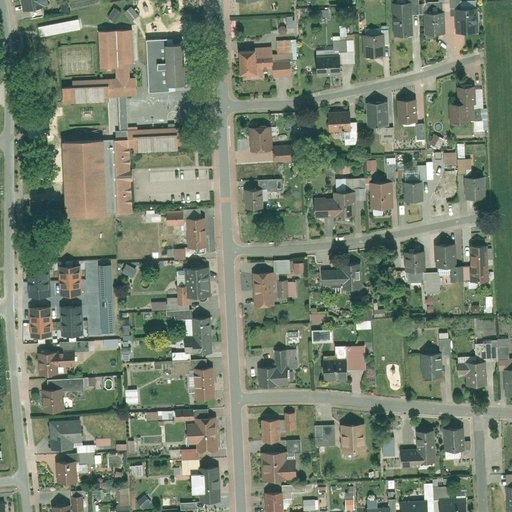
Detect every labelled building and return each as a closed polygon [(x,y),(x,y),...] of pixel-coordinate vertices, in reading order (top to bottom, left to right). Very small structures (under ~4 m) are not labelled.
[(22,0),(25,10),(51,4),(50,0),(22,0)] [(413,1),(413,13),(422,12),(421,0),(409,0),(409,1),(413,1)] [(429,11),(445,10),(444,0),(441,1),(429,1),(429,11)] [(453,10),(452,0),(444,0),(445,10),(453,10)] [(453,14),(457,14),(457,8),(464,7),(463,0),(452,0),(453,10),(453,14)] [(413,13),(413,1),(409,1),(394,2),(396,35),(414,34),(413,13)] [(134,21),(141,15),(133,6),(126,12),(134,21)] [(109,17),(116,22),(123,12),(116,7),(109,17)] [(458,32),(480,31),(479,7),(464,7),(457,8),(457,14),(458,32)] [(446,32),(445,10),(429,11),(425,11),(426,33),(446,32)] [(42,36),(84,28),(82,18),(40,26),(42,36)] [(125,93),(135,93),(134,76),(130,76),(129,62),(134,61),(132,28),(98,29),(100,66),(116,65),(116,77),(72,79),(73,86),(63,86),(63,100),(108,98),(107,94),(125,93)] [(366,56),(387,54),(386,43),(385,33),(365,34),(366,56)] [(181,38),(147,40),(151,91),(185,89),(181,38)] [(334,40),(334,53),(342,53),(342,63),(357,62),(355,39),(334,40)] [(253,49),(239,50),(240,74),(243,73),(243,78),(261,77),(261,69),(271,68),(271,60),(270,46),(253,47),(253,49)] [(319,73),(343,72),(342,63),(342,53),(334,53),(318,54),(319,73)] [(288,60),(271,60),(271,68),(272,74),(289,73),(288,60)] [(451,103),(452,122),(473,121),(472,102),(478,102),(478,85),(459,85),(460,102),(451,103)] [(114,130),(126,129),(125,93),(107,94),(108,98),(109,138),(115,138),(114,130)] [(419,98),(399,99),(400,120),(419,119),(419,98)] [(368,101),(369,125),(390,125),(389,100),(368,101)] [(331,110),(331,130),(347,130),(353,130),(353,120),(352,110),(331,110)] [(359,120),(353,120),(353,130),(347,130),(347,144),(360,143),(359,120)] [(426,122),(417,123),(417,138),(427,138),(426,122)] [(109,138),(63,140),(67,213),(131,210),(128,148),(193,145),(192,126),(126,129),(114,130),(115,138),(109,138)] [(271,126),(251,127),(252,148),(272,147),(271,126)] [(431,143),(442,147),(446,138),(435,134),(431,143)] [(291,146),(272,147),(273,161),(292,160),(291,146)] [(447,164),(460,163),(460,158),(460,151),(447,152),(447,164)] [(369,170),(378,170),(378,159),(368,160),(369,170)] [(388,164),(389,180),(394,180),(397,180),(397,163),(388,164)] [(340,166),(341,175),(351,174),(351,165),(340,166)] [(468,198),(488,197),(487,176),(467,176),(468,198)] [(260,178),(261,188),(265,188),(285,187),(284,177),(260,178)] [(338,178),(338,190),(357,190),(357,198),(367,198),(366,177),(338,178)] [(373,207),(395,206),(394,180),(389,180),(371,181),(373,207)] [(406,200),(425,200),(425,180),(405,181),(406,200)] [(261,188),(246,188),(247,207),(265,206),(265,188),(261,188)] [(318,215),(358,213),(357,198),(357,190),(338,190),(336,191),(336,196),(317,196),(318,215)] [(161,222),(161,211),(143,211),(143,221),(161,222)] [(182,223),(182,211),(166,211),(167,224),(182,223)] [(205,244),(204,217),(186,218),(188,245),(195,245),(205,244)] [(438,243),(438,266),(452,265),(459,265),(458,242),(438,243)] [(472,264),(473,279),(491,278),(490,244),(472,245),(472,264)] [(176,248),(177,259),(188,258),(187,247),(176,248)] [(428,249),(406,250),(407,269),(409,269),(425,269),(428,269),(428,249)] [(277,270),(277,272),(292,271),(292,258),(276,259),(277,270)] [(124,270),(134,276),(139,268),(128,262),(124,270)] [(305,262),(295,262),(295,272),(305,271),(305,262)] [(363,288),(362,262),(343,263),(343,268),(324,269),(324,284),(344,283),(344,288),(363,288)] [(472,264),(465,265),(465,279),(473,279),(472,264)] [(191,296),(213,295),(212,265),(189,266),(190,284),(191,296)] [(459,265),(452,265),(453,281),(465,281),(465,279),(465,265),(459,265)] [(80,294),(79,266),(60,267),(61,295),(80,294)] [(49,295),(48,267),(29,268),(30,296),(49,295)] [(410,280),(409,269),(407,269),(398,270),(399,280),(410,280)] [(425,269),(409,269),(410,280),(410,281),(426,280),(426,271),(425,269)] [(255,271),(256,305),(278,304),(277,272),(277,270),(255,271)] [(440,271),(426,271),(426,280),(426,293),(441,292),(440,271)] [(289,279),(279,280),(280,297),(290,297),(289,279)] [(191,296),(190,284),(179,284),(180,296),(180,302),(191,302),(191,296)] [(175,309),(191,308),(191,302),(180,302),(180,296),(169,297),(169,309),(175,309)] [(83,334),(81,306),(62,307),(63,335),(83,334)] [(51,335),(50,307),(31,308),(32,336),(51,335)] [(175,317),(194,316),(194,308),(191,308),(175,309),(175,317)] [(311,313),(311,322),(328,321),(328,312),(311,313)] [(214,352),(212,315),(194,316),(196,353),(214,352)] [(335,328),(314,329),(314,342),(335,341),(335,328)] [(288,330),(289,345),(302,344),(301,329),(288,330)] [(441,338),(441,353),(444,352),(452,352),(452,337),(441,338)] [(119,347),(119,339),(104,339),(104,347),(119,347)] [(61,342),(62,350),(77,350),(92,349),(92,340),(61,342)] [(477,343),(478,360),(488,360),(499,360),(499,342),(477,343)] [(348,357),(349,369),(368,368),(367,344),(348,345),(348,357)] [(298,348),(276,349),(277,365),(290,365),(299,365),(298,348)] [(41,352),(42,372),(61,371),(60,366),(78,365),(77,350),(62,350),(41,352)] [(423,353),(424,376),(445,375),(444,352),(441,353),(423,353)] [(325,358),(326,379),(349,378),(349,369),(348,357),(325,358)] [(506,368),(511,367),(511,357),(501,358),(502,368),(506,368)] [(469,385),(489,384),(488,360),(478,360),(460,361),(460,372),(469,372),(469,385)] [(290,383),(290,365),(277,365),(260,366),(261,384),(290,383)] [(215,366),(196,366),(197,397),(217,396),(215,366)] [(50,378),(50,389),(66,388),(85,387),(85,376),(50,378)] [(45,389),(46,410),(67,409),(66,388),(50,389),(45,389)] [(125,389),(126,404),(138,403),(137,389),(125,389)] [(177,420),(196,419),(195,408),(177,409),(177,420)] [(147,419),(159,419),(159,410),(147,410),(147,419)] [(287,412),(287,428),(298,428),(297,412),(287,412)] [(201,451),(219,450),(218,416),(198,417),(198,422),(189,422),(190,443),(200,443),(200,447),(200,451),(201,451)] [(83,440),(82,418),(51,420),(53,448),(76,447),(76,441),(83,440)] [(263,418),(264,440),(282,440),(281,418),(263,418)] [(367,422),(342,423),(344,452),(368,451),(367,422)] [(336,424),(317,425),(318,445),(337,444),(336,424)] [(466,426),(446,427),(447,450),(462,449),(467,449),(467,440),(466,426)] [(436,429),(419,430),(419,448),(403,449),(404,468),(422,467),(422,461),(438,461),(436,429)] [(97,438),(97,446),(112,446),(112,437),(97,438)] [(383,437),(383,456),(395,456),(394,437),(383,437)] [(473,440),(467,440),(467,449),(462,449),(463,463),(474,463),(473,440)] [(185,473),(202,472),(201,466),(201,451),(200,451),(200,447),(183,448),(185,473)] [(262,451),(264,480),(298,478),(297,458),(289,459),(289,450),(262,451)] [(79,459),(79,464),(96,463),(95,452),(79,452),(79,459)] [(59,481),(80,480),(79,464),(79,459),(58,460),(59,481)] [(138,471),(138,476),(143,475),(142,465),(131,466),(132,471),(138,471)] [(222,500),(220,465),(201,466),(202,472),(203,500),(222,500)] [(284,491),(285,498),(293,498),(293,492),(307,491),(307,483),(284,484),(284,491)] [(118,505),(131,504),(130,485),(117,486),(118,505)] [(442,499),(452,498),(452,485),(435,486),(436,499),(442,499)] [(346,510),(354,510),(354,486),(346,486),(346,510)] [(266,511),(280,511),(285,511),(285,498),(284,491),(266,492),(266,511)] [(73,504),(73,510),(85,509),(84,494),(72,495),(73,504)] [(390,506),(391,511),(399,511),(398,498),(390,498),(390,506)] [(452,498),(442,499),(442,511),(469,511),(468,498),(452,498)] [(427,511),(427,500),(400,501),(400,511),(427,511)]
